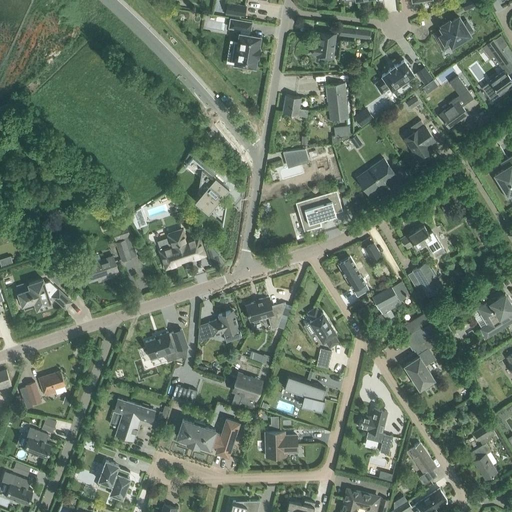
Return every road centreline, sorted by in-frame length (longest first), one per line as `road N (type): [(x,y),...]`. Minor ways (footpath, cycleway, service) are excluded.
road 1 (residential): [(220,481),(310,482),(324,475),(334,462),(363,338)]
road 2 (residential): [(308,253),(360,229),(511,123)]
road 3 (residential): [(115,319),(47,511)]
road 4 (residential): [(463,511),(459,483),(363,338)]
road 5 (residential): [(260,165),(288,14)]
road 6 (residential): [(115,319),(247,274)]
road 7 (residential): [(0,357),(115,319)]
